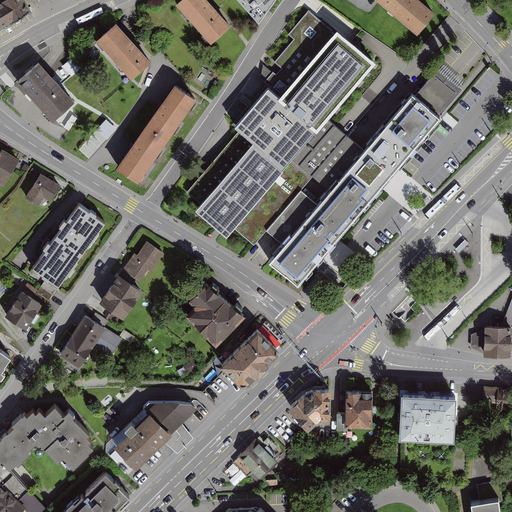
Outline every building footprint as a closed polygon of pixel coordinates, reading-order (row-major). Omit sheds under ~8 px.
[(0,0),(0,28),(28,12),(20,0),(0,0)] [(217,0),(186,0),(183,2),(216,42),(238,24),(217,0)] [(242,0),(260,18),(273,0),(242,0)] [(425,0),(384,0),(386,1),(421,34),(439,12),(425,0)] [(338,35),(310,11),(290,35),(296,40),(276,63),(283,70),(278,76),(275,73),(267,83),(273,88),(240,125),(244,127),(189,193),(206,205),(203,209),(222,226),(233,235),(238,229),(255,245),(268,230),(288,246),(279,261),(305,284),(325,259),(386,187),(398,172),(466,90),(464,88),(440,69),(369,153),(333,121),(384,61),(345,27),(338,35)] [(124,22),(104,39),(138,78),(158,61),(124,22)] [(46,62),(23,82),(58,122),(81,102),(46,62)] [(203,99),(180,83),(122,166),(145,182),(203,99)] [(0,189),(3,192),(17,166),(0,156),(0,189)] [(15,200),(36,212),(41,203),(51,208),(60,192),(30,175),(15,200)] [(55,241),(80,259),(102,229),(76,211),(64,228),(61,226),(56,233),(59,235),(55,241)] [(56,293),(80,259),(55,241),(48,250),(46,248),(40,255),(43,257),(30,274),(56,293)] [(137,252),(103,299),(127,316),(147,289),(143,285),(165,254),(149,242),(140,254),(137,252)] [(250,315),(214,279),(196,298),(202,304),(192,314),(222,344),(250,315)] [(43,289),(34,302),(40,306),(37,309),(43,314),(55,297),(43,289)] [(2,317),(22,331),(37,309),(40,306),(34,302),(19,292),(2,317)] [(126,337),(87,313),(62,356),(82,368),(95,347),(113,358),(126,337)] [(508,320),(484,320),(484,328),(469,333),(470,349),(483,356),(507,356),(508,320)] [(278,348),(257,326),(221,360),(242,382),(278,348)] [(0,375),(9,362),(0,355),(0,375)] [(504,389),(485,388),(485,400),(504,401),(504,389)] [(308,392),(288,410),(307,429),(319,421),(331,421),(332,390),(319,389),(308,392)] [(368,390),(351,389),(351,425),(378,426),(379,396),(368,395),(368,390)] [(465,396),(411,393),(408,438),(463,441),(465,396)] [(147,406),(153,412),(139,425),(136,422),(129,428),(133,432),(118,446),(138,467),(164,442),(172,434),(172,433),(182,423),(199,407),(193,401),(152,401),(147,406)] [(35,414),(31,409),(17,422),(19,424),(0,441),(0,450),(16,468),(45,441),(64,460),(69,455),(79,467),(100,447),(96,443),(98,440),(93,435),(95,433),(79,416),(80,414),(76,409),(70,415),(62,406),(52,415),(46,409),(43,413),(40,410),(35,414)] [(172,434),(164,442),(178,453),(194,437),(182,423),(172,433),(172,434)] [(252,444),(236,461),(249,474),(255,469),(263,477),(287,453),(270,436),(257,449),(252,444)] [(298,460),(284,462),(287,476),(298,474),(299,482),(315,480),(312,464),(299,466),(298,460)] [(112,511),(130,494),(107,470),(63,511),(112,511)] [(0,478),(0,509),(2,511),(41,511),(47,507),(30,490),(21,499),(0,478)] [(509,511),(507,497),(479,502),(480,511),(509,511)]
